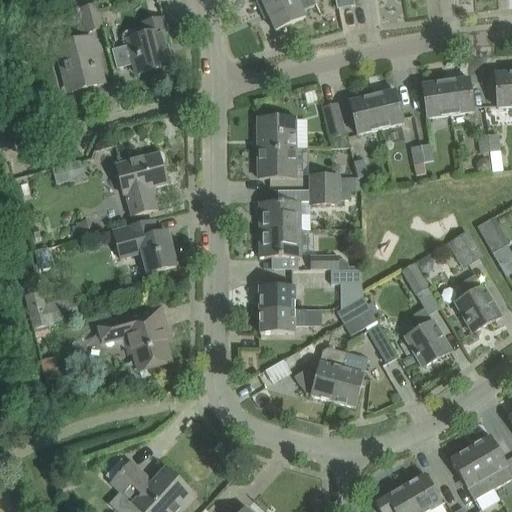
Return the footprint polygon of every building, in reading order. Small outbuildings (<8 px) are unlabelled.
[(260,0),(261,0),(255,3),(260,12),(265,10),(286,0),(260,0)] [(286,0),(265,10),(275,33),(305,19),(301,12),(314,6),(311,0),(286,0)] [(334,0),(337,11),(355,7),(353,0),(334,0)] [(80,11),(86,35),(102,30),(96,7),(80,11)] [(129,48),(112,52),(117,70),(133,65),(136,76),(170,67),(161,34),(166,32),(163,20),(141,25),(144,39),(128,43),(129,48)] [(92,40),(55,49),(66,94),(104,85),(92,40)] [(511,74),(495,76),(497,111),(511,110),(511,74)] [(469,80),(445,83),(450,118),(474,115),(469,80)] [(450,118),(445,83),(422,87),(427,122),(450,118)] [(395,92),(372,98),(381,132),(404,127),(395,92)] [(381,132),(372,98),(349,103),(358,138),(381,132)] [(322,110),(330,139),(346,135),(338,106),(322,110)] [(258,120),(258,151),(295,150),(295,120),(258,120)] [(346,135),(330,139),(333,151),(350,150),(346,135)] [(498,137),(486,138),(488,155),(500,154),(498,137)] [(479,156),(488,155),(486,138),(477,139),(479,156)] [(419,148),(423,165),(433,163),(430,146),(419,148)] [(410,150),(415,178),(425,176),(423,165),(419,148),(410,150)] [(258,151),(258,180),(295,180),(295,150),(258,151)] [(157,212),(151,190),(166,186),(158,156),(116,167),(124,199),(127,199),(132,219),(157,212)] [(479,161),(475,166),(476,172),(481,175),(487,174),(490,170),(489,164),(485,160),(479,161)] [(353,164),(357,180),(358,181),(367,178),(363,162),(353,164)] [(64,167),(52,171),(57,187),(68,184),(64,167)] [(309,193),(348,193),(361,192),(358,181),(357,180),(339,180),(339,177),(309,178),(309,193)] [(348,193),(309,193),(310,207),(339,206),(339,203),(349,203),(348,193)] [(259,205),(259,233),(296,232),(310,232),(310,217),(300,217),(300,204),(259,205)] [(119,259),(142,254),(147,276),(176,268),(167,233),(157,236),(153,222),(113,232),(119,259)] [(477,230),(493,256),(505,249),(489,223),(477,230)] [(259,233),(259,260),(300,260),(300,247),(296,247),(296,232),(259,233)] [(454,243),(468,267),(481,260),(466,236),(454,243)] [(309,258),(309,273),(337,272),(337,258),(309,258)] [(434,265),(431,259),(425,258),(421,261),(419,268),(422,274),(427,275),(432,272),(434,265)] [(401,274),(415,298),(428,291),(413,267),(401,274)] [(361,273),(331,274),(331,286),(349,286),(349,301),(362,294),(361,286),(361,273)] [(456,307),(472,335),(500,319),(476,277),(464,284),(471,297),(456,307)] [(259,289),(259,314),(294,314),(294,289),(259,289)] [(30,297),(35,318),(30,319),(34,333),(57,327),(55,321),(60,320),(57,310),(46,313),(41,294),(30,297)] [(340,312),(336,314),(343,327),(369,311),(362,299),(340,312)] [(165,346),(170,345),(161,309),(97,327),(102,348),(125,341),(129,356),(134,354),(139,374),(171,365),(165,346)] [(369,311),(343,327),(350,338),(365,330),(376,323),(369,311)] [(406,341),(423,370),(450,353),(426,312),(413,319),(420,332),(406,341)] [(307,313),(294,314),(259,314),(260,336),(294,336),(294,329),(307,329),(307,313)] [(366,334),(386,367),(398,360),(379,326),(366,334)] [(309,369),(294,379),(306,397),(308,395),(311,396),(310,398),(332,404),(345,356),(326,352),(322,354),(319,365),(316,376),(313,376),(309,369)] [(345,356),(332,404),(355,410),(368,363),(345,356)] [(274,383),(291,373),(284,362),(267,371),(274,383)] [(511,475),(490,438),(470,450),(495,492),(511,482),(511,475)] [(495,492),(470,450),(450,462),(474,504),(495,492)] [(133,507),(138,511),(181,511),(195,498),(166,471),(152,485),(130,465),(111,485),(126,498),(129,495),(137,502),(133,507)] [(425,476),(405,488),(418,511),(433,511),(443,507),(425,476)] [(418,511),(405,488),(375,505),(378,511),(418,511)]
